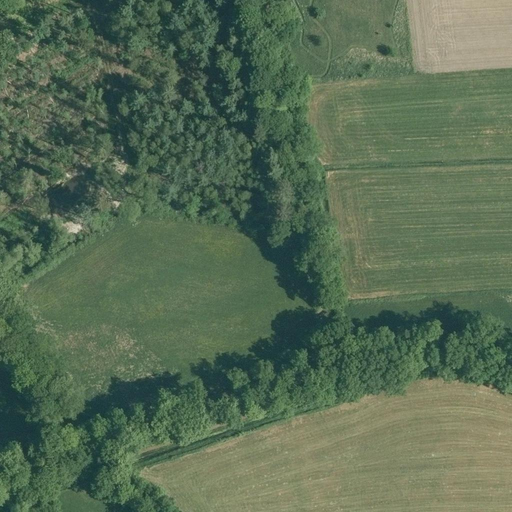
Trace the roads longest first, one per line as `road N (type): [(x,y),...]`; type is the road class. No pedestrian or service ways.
road 1 (unclassified): [(0,475),(368,360)]
road 2 (track): [(342,366),(271,0)]
road 3 (unclassified): [(511,364),(462,352),(368,360)]
